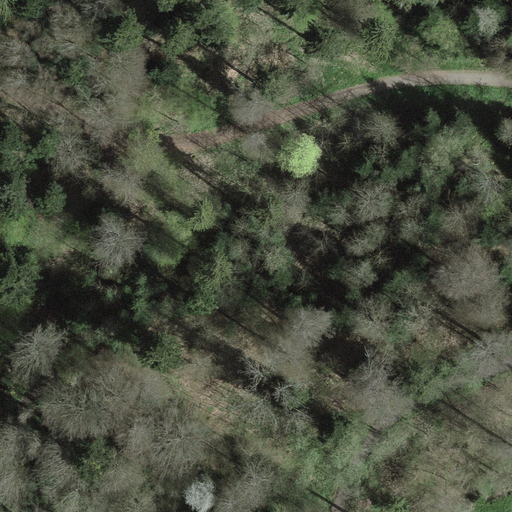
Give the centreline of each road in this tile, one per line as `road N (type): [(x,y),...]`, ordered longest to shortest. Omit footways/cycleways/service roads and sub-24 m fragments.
road 1 (track): [(114,138),(196,137),(430,77),(511,79)]
road 2 (track): [(331,511),(372,437),(406,405),(511,359)]
road 3 (track): [(0,84),(114,138)]
